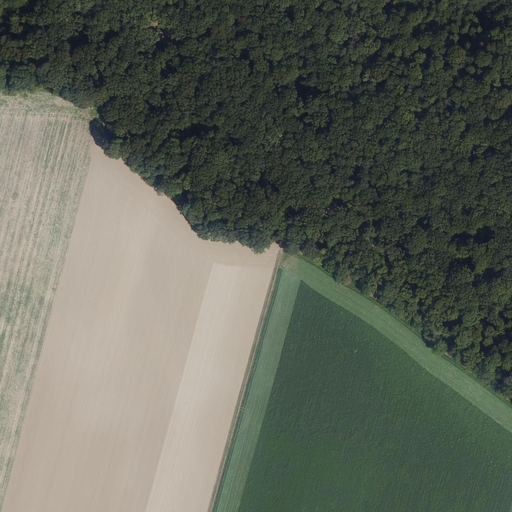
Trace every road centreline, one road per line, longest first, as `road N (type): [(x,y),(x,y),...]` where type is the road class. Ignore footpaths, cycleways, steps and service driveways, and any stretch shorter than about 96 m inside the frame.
road 1 (track): [(128,22),(245,85),(361,231),(437,281),(511,351)]
road 2 (track): [(282,241),(208,230),(114,144),(111,107),(128,22)]
road 3 (track): [(511,187),(256,0)]
road 4 (track): [(209,511),(282,241)]
road 5 (track): [(0,24),(128,22)]
